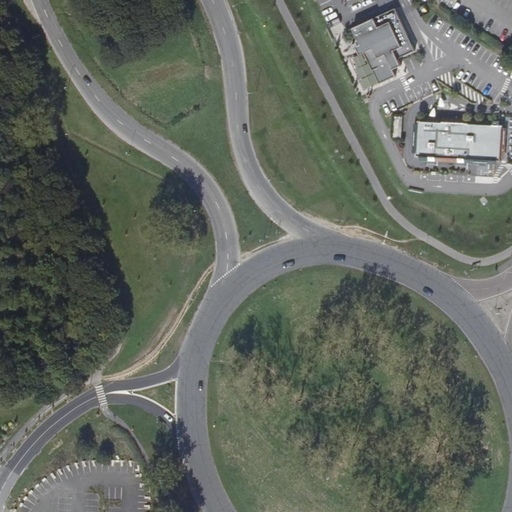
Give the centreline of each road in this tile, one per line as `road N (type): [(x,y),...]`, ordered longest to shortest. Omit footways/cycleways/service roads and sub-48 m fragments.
road 1 (unclassified): [(15,0),(119,305),(117,337),(95,378)]
road 2 (secondary): [(41,0),(85,83),(130,129),(197,176),(215,203),(227,252),(219,301)]
road 3 (secondary): [(336,249),(275,209),(247,170),(237,143),(233,70),(212,0)]
road 4 (tertiary): [(99,395),(42,433),(0,488)]
road 5 (secondary): [(336,249),(272,262),(219,301)]
road 6 (unclassified): [(104,408),(156,464),(179,511)]
road 7 (secondary): [(508,378),(473,324),(428,283)]
